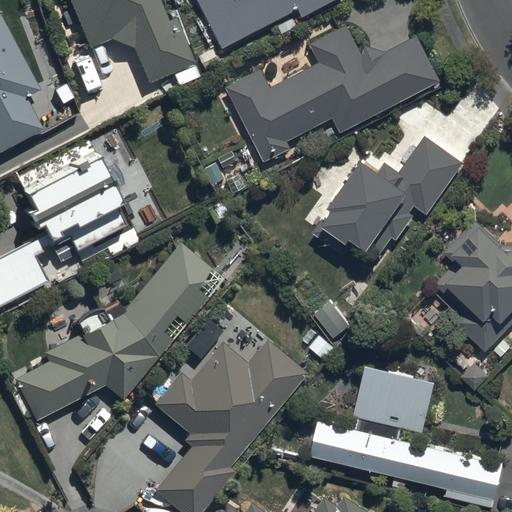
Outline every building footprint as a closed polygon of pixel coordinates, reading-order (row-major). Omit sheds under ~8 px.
[(168,25),(157,0),(68,0),(92,51),(111,42),(134,52),(148,86),(195,66),(175,21),(168,25)] [(199,0),(225,49),(301,8),(307,18),(341,0),(199,0)] [(39,92),(0,20),(0,157),(43,134),(25,99),(39,92)] [(340,133),(440,82),(417,36),(384,53),(367,46),(364,55),(349,27),(312,46),(321,64),(272,89),(263,71),(227,89),(265,165),(293,151),(289,143),(333,120),(340,133)] [(424,138),(399,173),(385,163),(376,175),(362,165),(329,210),(334,214),(327,223),(323,220),(314,233),(345,256),(354,243),(368,253),(372,248),(381,255),(393,238),(396,241),(414,216),(410,214),(415,207),(427,216),(463,166),(424,138)] [(45,236),(0,259),(0,308),(48,284),(35,259),(57,248),(56,245),(68,238),(77,255),(128,229),(119,212),(125,209),(115,190),(122,186),(111,165),(103,169),(95,154),(23,192),(35,214),(27,219),(35,234),(41,230),(45,236)] [(456,324),(485,351),(490,346),(502,356),(511,347),(499,336),(509,325),(506,323),(511,317),(511,251),(508,256),(486,235),(488,232),(475,221),(445,253),(456,264),(435,287),(464,315),(456,324)] [(35,423),(103,387),(121,403),(225,283),(182,245),(112,325),(104,310),(76,325),(82,336),(46,355),(51,363),(45,365),(40,356),(30,361),(35,371),(14,382),(35,423)] [(313,316),(333,339),(348,327),(329,303),(313,316)] [(228,469),(302,375),(263,344),(247,364),(221,344),(189,383),(178,375),(152,408),(190,438),(183,446),(188,450),(154,492),(178,511),(205,511),(235,474),(228,469)] [(318,423),(310,458),(446,491),(445,497),(492,509),(502,466),(397,441),(400,429),(421,434),(433,386),(413,381),(415,374),(390,368),(389,374),(366,369),(354,418),(361,420),(358,432),(318,423)] [(358,511),(341,500),(334,509),(322,501),(314,511),(261,511),(251,505),(246,511),(221,511),(218,510),(216,511),(358,511)]
